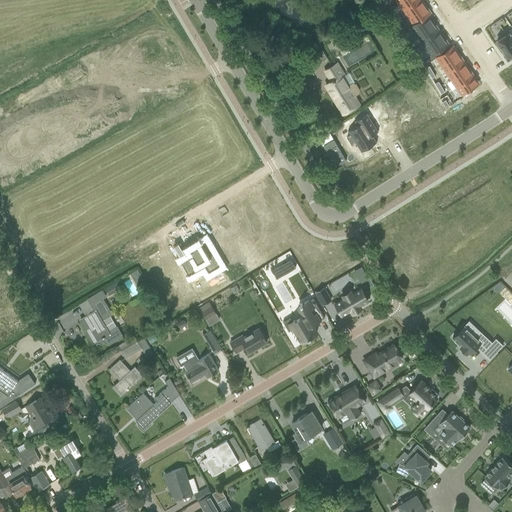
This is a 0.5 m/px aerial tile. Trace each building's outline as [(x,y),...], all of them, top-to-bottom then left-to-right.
[(401,0),(398,2),(403,10),(417,0),(401,0)] [(420,0),(417,0),(403,10),(408,17),(424,6),(420,0)] [(424,6),(408,17),(413,24),(413,25),(427,15),(427,16),(430,14),(424,6)] [(413,24),(411,26),(416,34),(432,23),(427,16),(427,15),(413,25),(413,24)] [(432,23),(416,34),(421,41),(437,30),(432,23)] [(437,30),(421,41),(426,49),(442,37),(437,30)] [(511,43),(506,34),(497,40),(508,57),(511,54),(511,43)] [(341,49),(354,42),(351,37),(338,45),(341,49)] [(442,37),(426,49),(431,56),(448,45),(442,37)] [(452,46),(436,57),(441,65),(457,54),(452,46)] [(318,63),(326,57),(321,50),(313,55),(318,63)] [(457,54),(441,65),(446,72),(462,61),(457,54)] [(462,61),(446,72),(451,80),(467,69),(462,61)] [(348,87),(347,86),(341,76),(344,74),(337,63),(325,71),(331,81),(326,84),(343,113),(358,104),(353,96),(358,93),(358,90),(355,85),(353,84),(348,87)] [(467,69),(451,80),(456,87),(472,76),(467,69)] [(472,76),(456,87),(462,95),(478,84),(472,76)] [(351,135),(346,138),(351,145),(355,142),(361,151),(376,142),(372,135),(377,131),(366,113),(354,121),(357,126),(348,131),(351,135)] [(345,161),(333,140),(323,146),(335,167),(345,161)] [(191,253),(179,260),(189,277),(218,260),(206,238),(192,246),(193,247),(189,249),(191,253)] [(342,264),(335,250),(329,253),(328,249),(318,255),(320,258),(313,262),(324,283),(343,273),(339,266),(342,264)] [(290,260),(280,266),(283,272),(294,266),(291,259),(290,260)] [(136,285),(143,281),(137,270),(130,274),(136,285)] [(497,293),(503,286),(497,282),(492,289),(497,293)] [(109,295),(118,289),(115,283),(105,289),(109,295)] [(323,288),(316,293),(323,305),(330,300),(323,288)] [(343,299),(335,303),(342,316),(350,311),(351,314),(361,308),(359,305),(367,301),(360,289),(352,293),(351,291),(341,296),(343,299)] [(88,298),(95,311),(80,320),(93,342),(104,336),(108,343),(121,335),(116,327),(114,328),(113,327),(115,325),(109,315),(111,314),(102,298),(105,296),(101,290),(88,298)] [(182,314),(202,301),(198,294),(177,306),(182,314)] [(283,321),(282,322),(283,322),(284,324),(287,329),(288,331),(288,332),(289,332),(289,331),(291,330),(292,330),(292,329),(293,329),(295,330),(296,332),(295,332),(297,335),(296,336),(297,337),(297,336),(299,339),(298,339),(299,340),(300,339),(301,342),(303,340),(305,339),(307,337),(308,338),(310,337),(310,336),(312,335),(314,333),(315,334),(317,333),(314,329),(313,326),(312,325),(317,321),(317,322),(320,320),(319,320),(324,318),(313,298),(312,298),(312,299),(308,301),(304,303),(302,304),(302,305),(300,306),(298,307),(303,315),(301,316),(294,320),(292,321),(292,320),(290,317),(286,319),(286,320),(283,322),(283,321)] [(208,302),(199,308),(201,311),(206,319),(215,314),(211,306),(208,302)] [(464,326),(452,338),(461,346),(459,347),(467,355),(468,353),(469,354),(476,347),(489,360),(503,345),(496,338),(492,342),(479,331),(475,336),(464,326)] [(266,342),(261,334),(258,329),(243,337),(242,335),(230,342),(236,353),(245,347),(249,353),(266,342)] [(209,331),(203,334),(214,353),(221,349),(209,331)] [(125,358),(141,348),(137,341),(120,351),(125,358)] [(376,353),(364,360),(371,373),(374,377),(385,371),(396,364),(395,362),(402,358),(394,344),(376,354),(376,353)] [(183,353),(175,358),(180,367),(183,365),(187,372),(185,373),(191,382),(205,373),(207,377),(218,371),(213,362),(208,354),(199,360),(198,360),(196,356),(188,361),(183,353)] [(120,360),(118,362),(110,369),(121,380),(113,387),(120,395),(142,375),(135,367),(130,372),(120,360)] [(0,367),(0,389),(0,390),(0,407),(35,384),(28,373),(17,380),(0,367)] [(143,393),(126,409),(134,417),(135,415),(138,418),(136,420),(135,421),(139,425),(138,426),(143,431),(150,424),(149,423),(171,403),(170,402),(179,394),(169,376),(164,380),(168,385),(153,398),(156,402),(152,405),(150,402),(151,401),(143,393)] [(366,386),(366,387),(371,395),(371,396),(372,396),(373,396),(381,390),(382,390),(382,389),(376,380),(376,379),(375,379),(375,380),(366,385),(366,386)] [(398,388),(378,402),(384,412),(391,408),(390,407),(389,404),(400,397),(402,399),(411,407),(410,408),(412,409),(419,416),(425,409),(426,410),(437,397),(435,395),(437,394),(431,389),(430,391),(420,381),(411,391),(405,385),(399,389),(398,388)] [(351,419),(361,413),(357,407),(365,401),(355,384),(327,401),(337,418),(347,413),(351,419)] [(40,398),(26,406),(32,417),(30,418),(29,422),(37,435),(50,427),(46,421),(53,417),(49,410),(49,408),(47,410),(40,398)] [(17,402),(3,410),(7,416),(20,408),(17,402)] [(460,438),(463,438),(465,435),(465,432),(470,427),(451,410),(442,420),(437,415),(424,429),(430,434),(434,429),(439,434),(451,446),(457,439),(458,440),(460,438)] [(299,418),(291,423),(297,432),(294,434),(297,438),(292,441),(298,451),(309,444),(305,438),(310,435),(321,428),(318,422),(312,413),(301,421),(299,418)] [(248,425),(246,426),(247,428),(248,428),(253,436),(261,450),(266,447),(269,452),(281,445),(278,440),(274,442),(265,427),(260,419),(249,426),(248,425)] [(381,419),(374,424),(382,437),(389,433),(381,419)] [(333,428),(324,434),(332,448),(342,443),(333,428)] [(72,439),(59,447),(64,456),(63,457),(71,471),(78,467),(81,465),(80,463),(76,456),(81,453),(72,439)] [(207,457),(203,460),(211,474),(212,473),(213,475),(220,472),(225,468),(238,461),(240,463),(245,460),(238,447),(231,451),(225,441),(212,448),(211,447),(204,451),(207,457)] [(395,471),(406,476),(410,472),(420,481),(431,470),(425,464),(427,462),(425,460),(430,456),(417,444),(412,449),(416,453),(404,465),(399,463),(395,471)] [(32,446),(19,453),(15,455),(22,466),(23,469),(24,468),(39,459),(32,446)] [(363,453),(355,458),(362,462),(366,454),(363,453)] [(261,464),(255,454),(249,458),(254,467),(261,464)] [(353,458),(362,474),(363,473),(362,473),(360,469),(365,464),(368,465),(369,466),(370,466),(362,462),(355,458),(353,457),(353,458)] [(497,489),(498,487),(501,490),(510,479),(507,477),(511,471),(511,465),(502,457),(484,477),(497,489)] [(251,470),(254,468),(248,458),(245,460),(251,470)] [(296,465),(287,470),(293,479),(297,487),(305,482),(296,465)] [(0,487),(5,496),(6,498),(14,492),(16,495),(30,486),(24,475),(27,473),(24,468),(23,469),(22,466),(12,472),(9,467),(2,471),(0,468),(0,487)] [(182,468),(164,474),(169,487),(171,486),(175,500),(191,494),(182,468)] [(49,483),(42,471),(30,478),(37,491),(49,483)] [(206,488),(203,490),(195,495),(198,501),(210,494),(206,488)] [(222,511),(217,502),(225,497),(219,488),(211,493),(210,494),(198,501),(204,510),(201,511),(222,511)] [(279,502),(283,510),(303,499),(298,491),(279,502)] [(414,493),(397,503),(397,504),(398,503),(399,505),(398,506),(401,511),(421,511),(424,511),(415,496),(414,496),(413,494),(414,494),(414,493)] [(116,503),(107,508),(109,511),(134,511),(130,505),(131,504),(127,497),(126,497),(122,499),(121,497),(115,501),(116,503)] [(493,499),(488,505),(493,509),(498,504),(493,499)]
